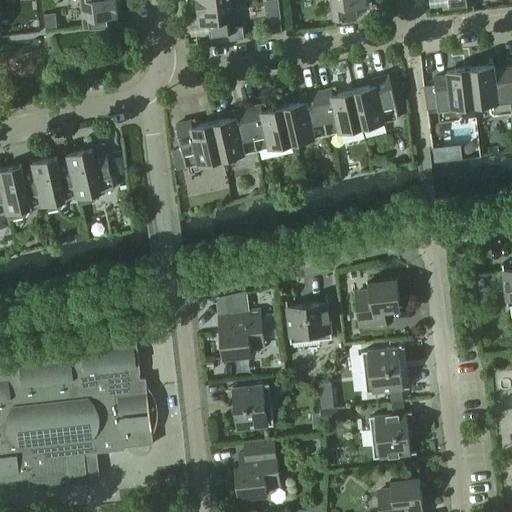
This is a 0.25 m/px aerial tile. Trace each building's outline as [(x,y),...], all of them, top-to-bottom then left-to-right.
[(78,0),(81,20),(83,20),(84,28),(107,25),(106,17),(118,16),(116,0),(78,0)] [(367,4),(366,0),(330,0),(333,20),(358,17),(356,6),(367,4)] [(235,28),(232,1),(196,5),(198,24),(209,23),(210,35),(236,32),(235,28)] [(236,32),(210,35),(211,43),(244,39),(244,38),(242,27),(235,28),(236,32)] [(511,112),(507,68),(489,70),(488,65),(470,67),(475,105),(489,103),(490,113),(493,115),(511,112)] [(475,105),(470,67),(452,70),(453,74),(434,76),(439,121),(458,119),(461,115),(460,107),(475,105)] [(375,84),(354,89),(362,126),(398,118),(388,75),(374,79),(375,84)] [(362,126),(354,89),(333,94),(332,88),(318,91),(327,134),(362,126)] [(327,134),(318,91),(303,95),(305,100),(284,105),(292,142),(327,134)] [(292,142),(284,105),(263,110),(261,104),(247,108),(257,150),(292,142)] [(257,150),(247,108),(233,111),(234,116),(214,121),(222,158),(257,150)] [(222,158),(214,121),(192,126),(191,120),(176,124),(181,148),(171,150),(176,168),(185,166),(185,167),(222,158)] [(67,154),(70,163),(77,197),(79,205),(95,201),(102,191),(115,189),(106,151),(93,154),(92,148),(67,154)] [(77,197),(70,163),(59,166),(57,156),(32,162),(35,172),(42,205),(44,213),(60,209),(66,199),(77,197)] [(42,205),(35,172),(24,174),(22,164),(0,169),(0,182),(7,213),(9,221),(25,217),(31,207),(42,205)] [(511,268),(503,269),(507,306),(511,305),(511,268)] [(359,327),(386,324),(384,306),(400,305),(397,278),(368,281),(369,291),(355,293),(359,327)] [(328,301),(286,306),(291,343),(332,338),(328,301)] [(251,345),(265,343),(261,309),(218,314),(223,358),(252,355),(251,345)] [(136,339),(78,345),(79,353),(15,360),(17,371),(0,373),(0,481),(29,478),(30,489),(88,483),(85,454),(125,449),(125,447),(153,443),(152,432),(153,428),(155,424),(155,420),(156,415),(156,411),(156,408),(155,408),(154,404),(153,400),(151,396),(149,392),(147,388),(146,377),(140,378),(140,373),(136,339)] [(366,392),(403,388),(399,347),(362,351),(366,392)] [(232,387),(237,429),(274,425),(269,383),(232,387)] [(374,458),(411,453),(406,412),(369,416),(374,458)] [(245,452),(238,453),(240,471),(235,471),(238,498),(268,494),(266,484),(281,483),(275,437),(243,440),(245,452)] [(379,511),(423,511),(420,476),(391,480),(392,490),(377,491),(379,511)]
